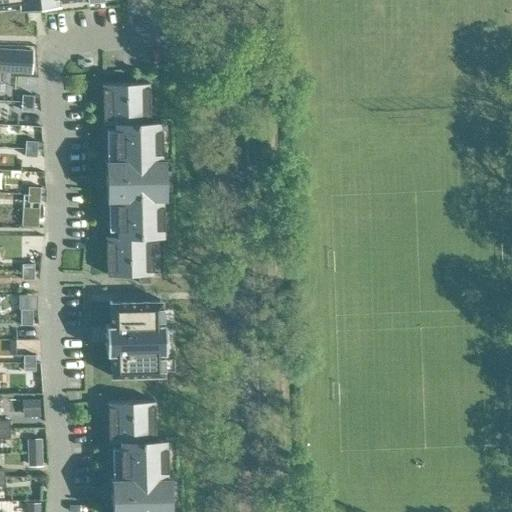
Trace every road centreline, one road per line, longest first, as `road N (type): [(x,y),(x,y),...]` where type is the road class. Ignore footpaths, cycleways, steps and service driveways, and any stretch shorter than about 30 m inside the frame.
road 1 (residential): [(222,24),(49,46),(49,511)]
road 2 (residential): [(248,511),(239,220),(222,24)]
